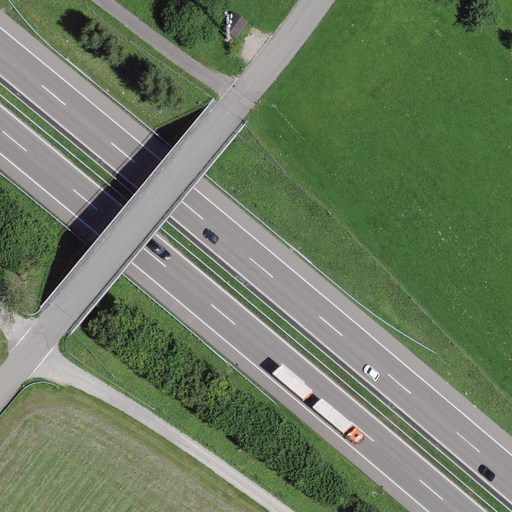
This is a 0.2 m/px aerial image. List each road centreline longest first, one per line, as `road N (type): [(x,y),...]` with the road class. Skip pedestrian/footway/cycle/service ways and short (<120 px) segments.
road 1 (motorway): [(511,477),(0,49)]
road 2 (motorway): [(0,130),(456,511)]
road 3 (unclassified): [(0,390),(318,0)]
road 4 (track): [(284,511),(34,349),(0,306)]
road 5 (track): [(240,102),(102,0)]
